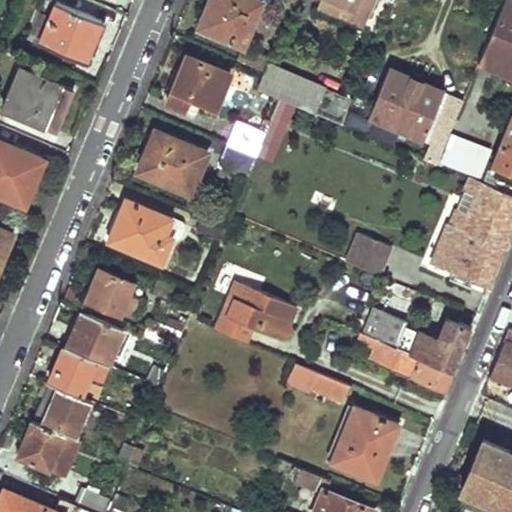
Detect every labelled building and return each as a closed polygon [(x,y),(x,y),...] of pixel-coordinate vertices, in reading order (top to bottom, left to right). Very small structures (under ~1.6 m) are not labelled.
[(244,45),(262,1),(259,0),(210,0),(199,27),(244,45)] [(262,0),(262,1),(289,13),(294,0),(262,0)] [(334,0),(356,10),(352,19),(361,24),(371,0),(334,0)] [(511,0),(505,0),(480,61),(511,74),(511,0)] [(58,2),(41,44),(84,62),(102,20),(58,2)] [(239,58),(266,71),(271,57),(244,45),(239,58)] [(187,55),(167,101),(195,114),(200,104),(215,110),(231,74),(187,55)] [(20,65),(2,108),(56,131),(75,89),(20,65)] [(444,90),(388,67),(368,116),(424,139),(444,90)] [(239,119),(228,142),(255,154),(264,131),(239,119)] [(503,166),(511,170),(511,121),(492,170),(500,173),(503,166)] [(210,150),(156,127),(137,170),(191,193),(210,150)] [(452,130),(441,161),(481,176),(492,145),(452,130)] [(0,136),(0,193),(25,204),(46,156),(0,136)] [(255,154),(228,142),(220,164),(246,176),(255,154)] [(429,152),(427,157),(438,162),(440,156),(429,152)] [(499,177),(488,172),(484,181),(495,185),(499,177)] [(511,192),(495,185),(484,181),(471,211),(459,206),(457,210),(447,206),(442,218),(449,221),(506,245),(511,230),(511,192)] [(112,241),(155,259),(173,217),(127,197),(119,215),(123,216),(112,241)] [(226,224),(201,214),(195,227),(221,237),(226,224)] [(506,245),(449,221),(431,261),(452,270),(450,278),(471,287),(475,279),(489,286),(506,245)] [(0,265),(14,233),(0,226),(0,265)] [(393,244),(359,230),(347,259),(381,273),(393,244)] [(107,307),(102,317),(122,325),(128,328),(133,317),(123,312),(135,282),(100,267),(86,298),(107,307)] [(290,322),(298,304),(238,278),(217,327),(247,340),(253,327),(283,341),(285,335),(293,331),(290,322)] [(472,327),(449,317),(440,338),(408,325),(410,319),(376,305),(364,332),(381,339),(454,370),(472,327)] [(82,308),(65,345),(95,358),(106,363),(122,325),(102,317),(82,308)] [(511,329),(510,328),(489,377),(511,386),(511,329)] [(454,370),(381,339),(372,362),(445,392),(454,370)] [(49,381),(80,394),(95,358),(65,345),(49,381)] [(349,383),(297,361),(291,375),(344,398),(349,383)] [(34,418),(76,436),(92,399),(80,394),(49,381),(34,418)] [(400,423),(356,404),(333,459),(377,479),(400,423)] [(65,473),(80,438),(76,436),(34,418),(19,453),(65,473)] [(511,509),(511,448),(486,437),(463,488),(511,509)] [(330,486),(333,480),(297,465),(293,473),(300,475),(297,482),(317,490),(320,482),(330,486)] [(72,500),(100,511),(101,511),(109,494),(79,482),(72,500)] [(60,494),(54,508),(5,487),(0,497),(0,511),(100,511),(72,500),(60,494)] [(374,511),(376,509),(325,488),(315,511),(374,511)]
